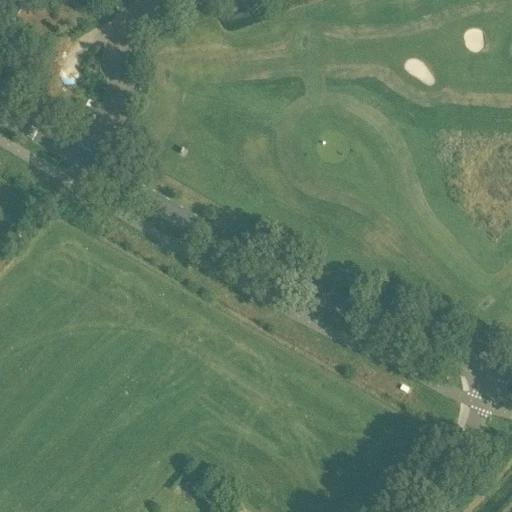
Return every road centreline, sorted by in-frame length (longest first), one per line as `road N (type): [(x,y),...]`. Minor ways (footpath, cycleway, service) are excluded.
road 1 (tertiary): [(487,367),(351,313),(0,111)]
road 2 (unclassified): [(418,511),(459,455),(487,367)]
